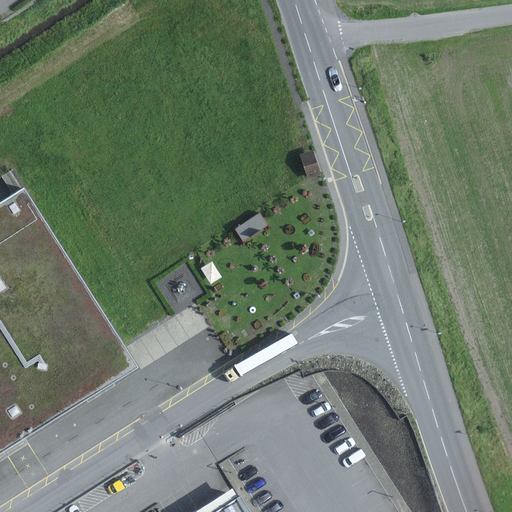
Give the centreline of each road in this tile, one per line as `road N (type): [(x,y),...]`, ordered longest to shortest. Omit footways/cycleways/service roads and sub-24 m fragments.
road 1 (unclassified): [(398,302),(318,331),(24,511)]
road 2 (secondary): [(308,38),(398,302)]
road 3 (secondary): [(398,302),(467,511)]
road 4 (unclassified): [(308,38),(511,19)]
